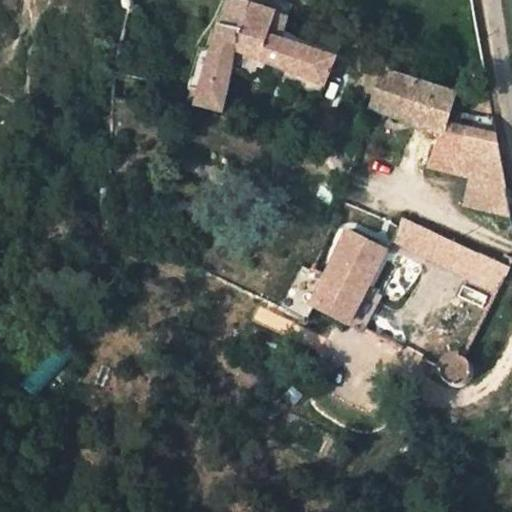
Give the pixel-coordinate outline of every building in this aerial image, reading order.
[(224,0),(218,22),(194,103),(223,111),(236,52),(327,86),(336,55),(282,38),(289,14),(266,8),(267,0),(224,0)] [(384,69),(370,105),(443,132),(431,165),(470,178),(463,207),(510,218),(492,104),(384,69)] [(497,291),(509,263),(402,217),(390,245),(497,291)] [(511,254),(511,235),(492,225),(484,240),(511,254)] [(315,310),(346,325),(385,252),(348,235),(308,306),(315,310)] [(446,347),(432,369),(455,384),(469,361),(446,347)]
